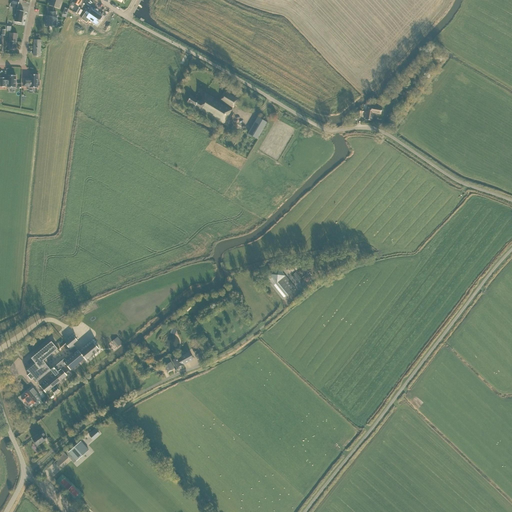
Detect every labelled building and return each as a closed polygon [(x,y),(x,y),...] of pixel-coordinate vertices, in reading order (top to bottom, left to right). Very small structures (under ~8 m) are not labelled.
[(62,0),(51,0),(49,5),(59,8),(62,0)] [(21,23),(24,11),(17,10),(15,22),(21,23)] [(86,12),(81,19),(87,23),(92,26),(94,23),(97,24),(102,17),(92,10),(89,14),(89,15),(86,13),(87,12),(86,12)] [(48,12),(48,16),(46,16),(46,20),(45,26),(52,26),(57,26),(57,17),(56,17),(56,13),(48,12)] [(34,40),(34,48),(41,48),(41,40),(43,40),(43,37),(38,37),(38,40),(34,40)] [(38,88),(38,86),(40,86),(40,81),(38,81),(38,75),(30,75),(30,79),(24,79),(23,87),(30,87),(30,88),(38,88)] [(16,76),(8,76),(8,79),(5,79),(5,78),(1,78),(0,87),(5,87),(5,86),(8,87),(8,88),(15,88),(16,84),(16,80),(16,76)] [(191,97),(187,102),(201,110),(200,111),(223,125),(238,99),(224,92),(219,101),(205,93),(200,102),(191,97)] [(364,120),(372,121),(373,113),(381,114),(382,108),(367,105),(364,120)] [(248,134),(258,139),(267,123),(257,117),(248,134)] [(273,286),(283,299),(292,291),(282,279),(273,286)] [(74,336),(65,344),(69,348),(77,341),(74,336)] [(117,347),(120,345),(115,339),(112,341),(117,347)] [(35,362),(26,370),(29,374),(27,375),(31,380),(33,378),(36,382),(51,370),(43,360),(57,349),(51,342),(32,358),(35,362)] [(67,361),(64,363),(66,364),(71,370),(84,358),(86,361),(99,350),(100,350),(93,342),(80,353),(79,351),(67,361)] [(184,365),(193,360),(189,352),(179,358),(179,357),(173,360),(175,362),(173,363),(176,369),(184,365)] [(65,358),(51,370),(55,375),(62,370),(61,368),(66,364),(64,363),(67,361),(65,358)] [(164,365),(168,373),(172,370),(172,369),(174,368),(171,362),(168,363),(164,365)] [(45,380),(40,385),(46,393),(70,373),(68,371),(65,373),(62,370),(47,383),(45,380)] [(41,387),(37,391),(41,396),(45,392),(41,387)] [(21,398),(25,402),(28,405),(30,407),(33,404),(36,401),(36,400),(39,398),(36,395),(38,394),(33,388),(29,392),(28,392),(25,395),(21,398)] [(93,440),(100,434),(96,430),(89,436),(93,440)] [(33,440),(37,446),(45,440),(44,440),(47,438),(43,433),(40,434),(33,440)] [(89,450),(81,441),(68,452),(76,461),(89,450)] [(58,467),(68,458),(64,454),(54,463),(58,467)]
